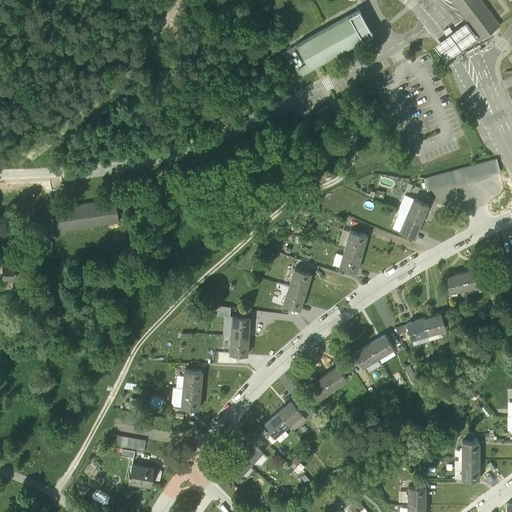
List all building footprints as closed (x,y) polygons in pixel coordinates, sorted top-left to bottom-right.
[(481,0),(450,0),(480,39),(499,24),(495,19),(481,0)] [(298,67),(301,73),(372,34),(359,10),(296,44),(306,63),(298,67)] [(478,38),(466,21),(458,27),(441,39),(436,43),(432,46),(444,63),(452,56),(469,44),(478,38)] [(496,159),(424,178),(427,191),(427,190),(499,171),(500,171),(496,159)] [(54,206),(57,229),(119,221),(115,198),(54,206)] [(421,202),(413,198),(406,215),(421,221),(428,205),(421,202)] [(421,221),(406,215),(399,231),(407,235),(407,234),(414,237),(421,221)] [(366,235),(350,230),(344,248),(361,253),(363,246),(366,235)] [(361,253),(344,248),(339,266),(356,271),(359,260),(359,259),(361,253)] [(21,259),(1,259),(2,279),(22,279),(21,259)] [(511,260),(501,262),(502,269),(503,278),(511,276),(511,260)] [(311,273),(294,268),(288,286),(305,291),(307,284),(311,273)] [(480,268),(463,272),(467,288),(484,283),(482,275),(480,268)] [(463,272),(446,276),(448,283),(447,283),(449,292),(467,288),(463,272)] [(305,291),(288,286),(283,304),(299,309),(303,297),(305,291)] [(440,313),(423,318),(428,333),(445,328),(443,320),(442,320),(440,313)] [(249,317),(232,315),(231,334),(248,336),(248,329),(249,317)] [(423,318),(407,323),(409,330),(408,330),(411,338),(428,333),(423,318)] [(248,336),(231,334),(229,353),(247,355),(247,343),(248,336)] [(384,335),(369,344),(378,357),(393,348),(388,340),(388,341),(384,335)] [(369,344),(354,353),(358,359),(362,366),(378,357),(369,344)] [(337,366),(323,376),(332,389),(347,379),(342,371),(341,372),(337,366)] [(202,371),(184,369),(183,388),(200,389),(200,382),(202,371)] [(323,376),(308,386),(313,392),(312,392),(317,400),(332,389),(323,376)] [(200,389),(183,388),(181,407),(189,408),(198,408),(199,396),(200,389)] [(295,407),(291,401),(278,413),(288,425),(301,413),(296,406),(295,407)] [(278,413),(264,424),(269,429),(269,430),(274,436),(288,425),(278,413)] [(128,437),(122,436),(120,447),(122,448),(126,448),(128,437)] [(134,438),(128,437),(126,448),(132,449),(134,438)] [(140,439),(134,438),(132,449),(135,450),(138,451),(140,439)] [(146,440),(140,439),(138,451),(143,452),(146,440)] [(255,446),(250,441),(238,454),(249,465),(261,452),(255,446)] [(479,442),(462,442),(462,461),(479,461),(479,442)] [(126,448),(122,448),(120,455),(133,457),(135,450),(132,449),(126,448)] [(238,454),(226,467),(231,472),(237,478),(249,465),(238,454)] [(479,461),(462,461),(462,480),(479,480),(479,461)] [(154,468),(131,463),(130,472),(128,472),(128,476),(129,477),(128,480),(150,485),(154,468)] [(425,486),(408,486),(408,505),(425,505),(425,486)]
